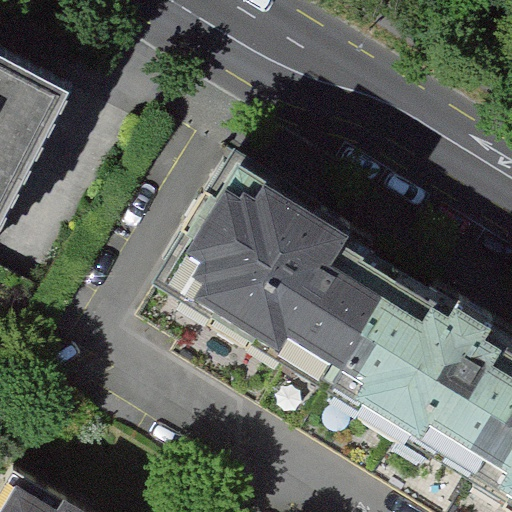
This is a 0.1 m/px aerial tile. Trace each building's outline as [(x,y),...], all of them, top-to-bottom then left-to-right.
[(0,218),(71,84),(0,47),(0,218)] [(244,158),(172,273),(324,366),(395,251),(244,158)] [(511,323),(395,251),(324,366),(475,460),(511,401),(511,323)] [(511,401),(475,460),(511,483),(511,401)] [(62,511),(17,484),(0,511),(88,511),(68,500),(62,511)]
